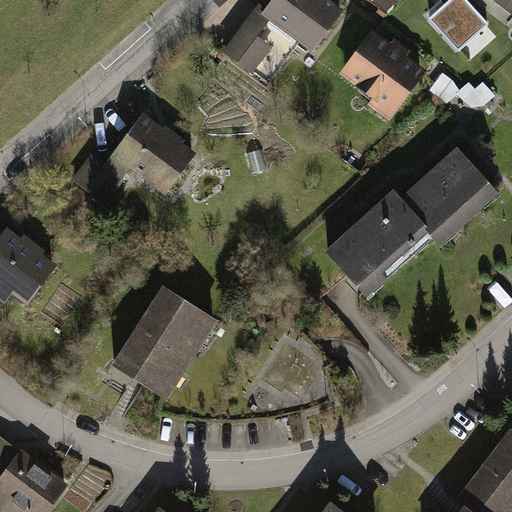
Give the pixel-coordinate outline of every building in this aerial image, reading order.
[(313,49),(340,12),(324,0),(275,0),(266,12),(260,7),(226,52),(269,83),(301,40),(313,49)] [(370,0),(388,13),(401,1),(400,0),(370,0)] [(430,19),(459,51),(490,25),(467,0),(451,0),(444,7),(430,19)] [(511,0),(497,0),(511,11),(511,9),(511,0)] [(396,54),(373,37),(346,73),(393,108),(420,72),(396,54)] [(452,81),(444,74),(438,83),(446,89),(452,81)] [(484,106),(487,103),(486,102),(475,90),(467,83),(456,93),(471,107),(484,106)] [(482,84),(475,90),(486,102),(493,96),(482,84)] [(131,164),(167,190),(193,155),(142,118),(120,148),(133,158),(130,163),(131,164)] [(108,167),(90,192),(103,202),(131,164),(130,163),(133,158),(120,148),(106,166),(108,167)] [(427,180),(403,201),(403,202),(428,230),(428,231),(440,245),(498,193),(459,150),(438,170),(435,167),(424,177),(427,180)] [(106,166),(94,157),(76,181),(90,192),(108,167),(106,166)] [(328,254),(367,297),(422,247),(416,241),(428,231),(428,230),(403,202),(403,201),(396,193),(376,211),(373,209),(362,218),(365,221),(328,254)] [(28,300),(53,267),(7,232),(0,241),(0,280),(1,279),(28,300)] [(204,332),(213,319),(163,288),(114,364),(164,396),(172,383),(168,380),(174,371),(178,374),(199,341),(194,338),(200,330),(204,332)] [(511,511),(511,431),(510,430),(456,502),(464,508),(460,511),(511,511)] [(0,462),(8,452),(0,445),(0,462)] [(8,452),(0,462),(0,480),(17,459),(8,452)] [(45,511),(64,487),(21,454),(17,459),(0,480),(0,488),(13,498),(1,511),(45,511)] [(342,511),(330,503),(323,511),(342,511)]
